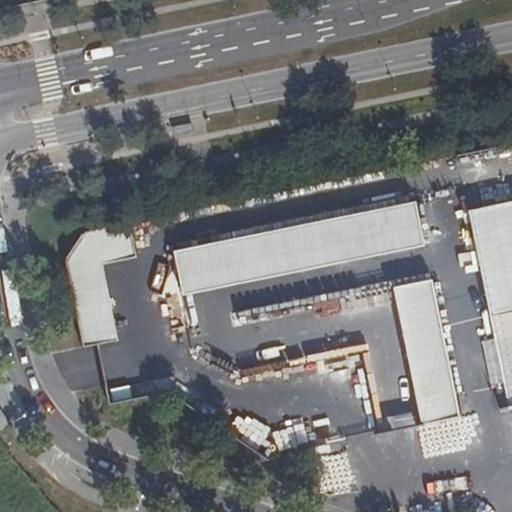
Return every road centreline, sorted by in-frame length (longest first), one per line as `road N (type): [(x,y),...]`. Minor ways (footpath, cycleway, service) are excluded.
road 1 (primary): [(0,144),(511,41)]
road 2 (unknown): [(165,352),(148,265),(171,232),(511,173)]
road 3 (primary): [(428,0),(0,87)]
road 4 (tertiary): [(246,511),(113,465),(34,407),(0,281)]
road 5 (unknown): [(507,476),(447,221)]
road 6 (unknown): [(165,352),(257,391),(327,387)]
road 7 (unknown): [(28,385),(165,352)]
